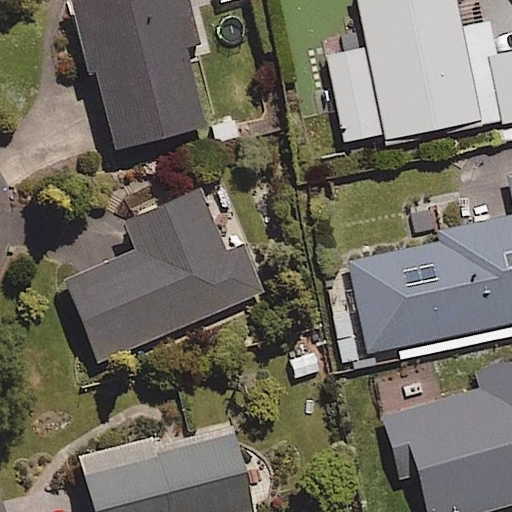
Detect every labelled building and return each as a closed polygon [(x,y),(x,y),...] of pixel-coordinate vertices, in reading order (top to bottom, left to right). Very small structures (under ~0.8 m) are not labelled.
[(181,53),(198,48),(184,0),(92,0),(68,7),(110,157),(203,131),(181,53)] [(486,25),(457,31),(450,0),(353,0),(364,52),(323,60),(344,162),(382,155),(379,144),(502,120),(503,125),(511,123),(511,56),(493,60),(486,25)] [(511,179),(498,182),(506,219),(436,234),(439,247),(342,267),(363,366),(511,334),(511,331),(511,325),(511,324),(511,179)] [(240,249),(221,257),(196,198),(124,228),(137,257),(58,291),(99,386),(123,375),(116,357),(260,296),(240,249)] [(511,366),(471,379),(475,392),(382,419),(392,453),(406,449),(423,511),(494,511),(511,507),(511,366)] [(252,511),(232,439),(153,460),(149,444),(72,465),(85,511),(252,511)]
